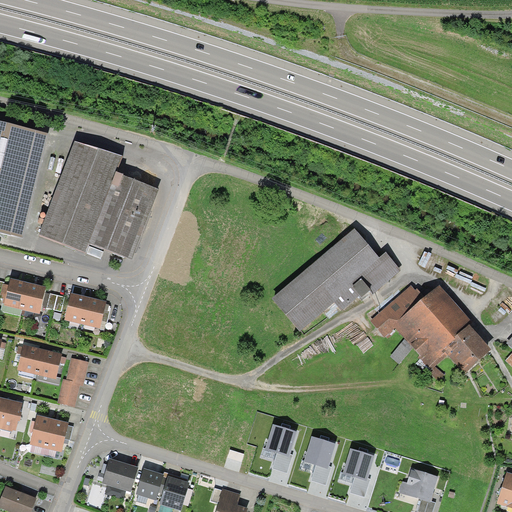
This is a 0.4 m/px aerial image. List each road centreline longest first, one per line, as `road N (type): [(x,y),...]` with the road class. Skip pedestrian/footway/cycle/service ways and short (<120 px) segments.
road 1 (motorway): [(0,23),(197,80),(511,201)]
road 2 (motorway): [(511,168),(333,95),(27,0)]
road 3 (track): [(192,159),(511,282)]
road 4 (residential): [(88,435),(342,511)]
road 5 (unclassified): [(266,0),(511,15)]
road 6 (track): [(339,8),(341,53),(511,124)]
road 7 (track): [(0,101),(192,159)]
road 8 (track): [(243,381),(288,390),(405,380)]
road 9 (residential): [(88,435),(144,290)]
road 10 (residential): [(144,290),(0,257)]
road 11 (residential): [(144,290),(192,159)]
road 12 (track): [(511,400),(420,390),(405,380),(413,357)]
